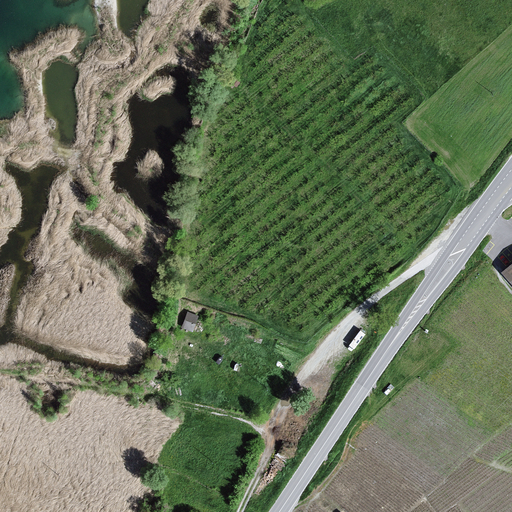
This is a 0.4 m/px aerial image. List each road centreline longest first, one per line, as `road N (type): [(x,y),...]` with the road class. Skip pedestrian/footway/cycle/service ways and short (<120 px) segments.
road 1 (tertiary): [(278,511),(511,171)]
road 2 (track): [(0,305),(76,187),(115,82),(171,51),(197,0)]
road 3 (track): [(238,511),(263,426),(0,369)]
road 4 (track): [(452,252),(377,295),(263,426)]
